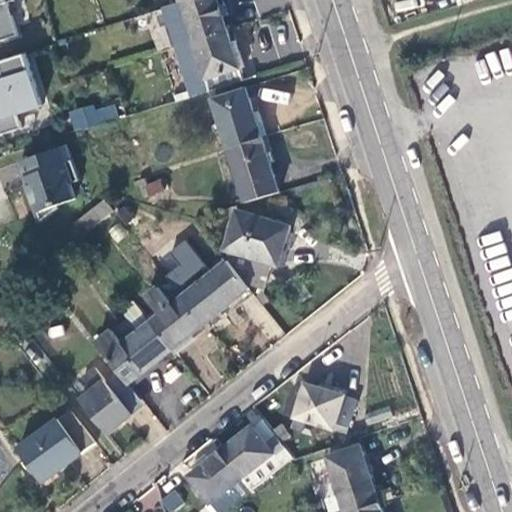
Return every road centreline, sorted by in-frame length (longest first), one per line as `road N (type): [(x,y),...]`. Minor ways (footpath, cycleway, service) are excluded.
road 1 (residential): [(93,511),(418,258)]
road 2 (tertiary): [(336,0),(418,258)]
road 3 (tertiary): [(418,258),(505,511)]
